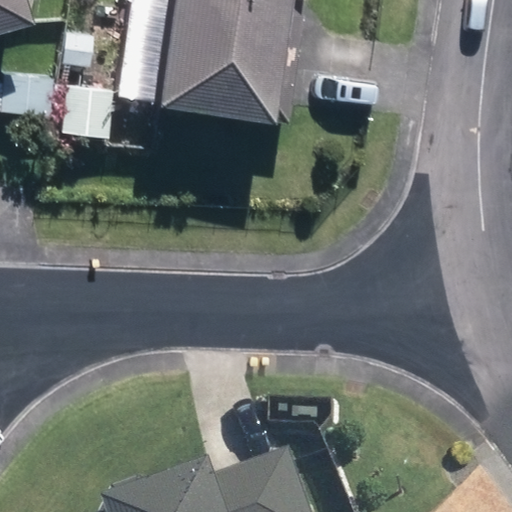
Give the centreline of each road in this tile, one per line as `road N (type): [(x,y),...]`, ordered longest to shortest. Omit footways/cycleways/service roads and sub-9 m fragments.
road 1 (residential): [(483,302),(47,322),(0,342)]
road 2 (residential): [(498,0),(486,75),(483,302)]
